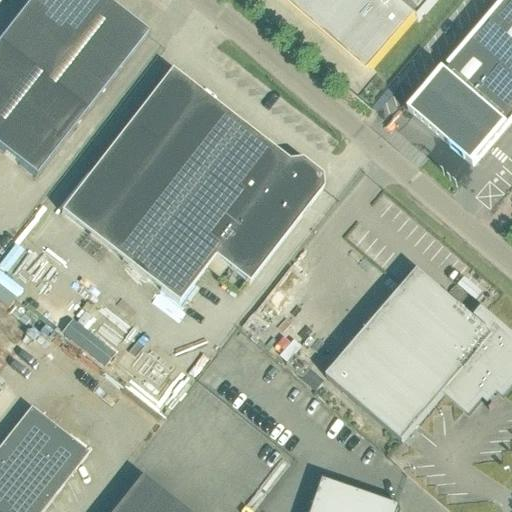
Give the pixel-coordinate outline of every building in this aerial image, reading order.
[(0,148),(37,177),(147,38),(98,0),(33,0),(0,43),(0,148)] [(290,0),(374,71),(416,21),(419,24),(439,0),(290,0)] [(475,166),(511,123),(511,0),(510,0),(413,113),(475,166)] [(288,165),(171,74),(60,216),(178,307),(214,261),(248,287),(322,192),(321,179),(301,163),(288,165)] [(41,204),(26,216),(33,226),(49,213),(41,204)] [(476,325),(418,275),(327,381),(403,446),(446,396),(469,415),(483,399),(488,403),(497,392),(502,396),(489,412),(490,413),(511,387),(511,343),(482,318),(476,325)] [(44,511),(88,457),(30,412),(0,450),(0,511),(44,511)] [(180,511),(141,480),(115,511),(180,511)] [(325,482),(314,511),(399,511),(401,509),(325,482)]
